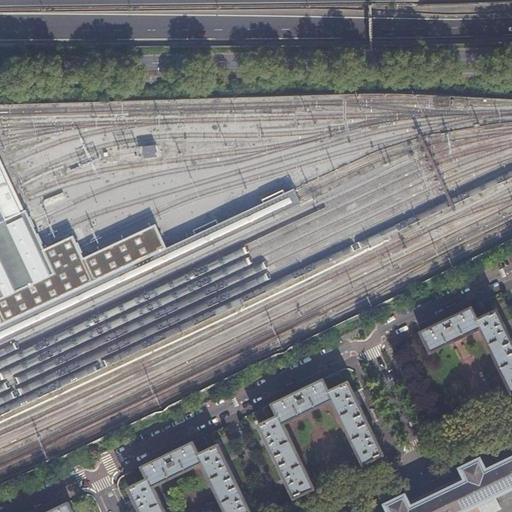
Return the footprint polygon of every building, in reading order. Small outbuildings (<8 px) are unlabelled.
[(0,342),(294,205),(291,199),(284,185),(279,173),(274,162),(94,246),(100,258),(58,277),(66,294),(0,324),(0,223),(4,222),(16,216),(9,201),(1,184),(0,181),(0,342)] [(469,306),(418,331),(428,352),(479,327),(510,392),(511,391),(511,347),(494,309),(475,318),(469,306)] [(258,423),(294,496),(311,487),(280,423),(331,399),(362,463),(381,454),(346,381),(327,390),(321,378),(270,402),(276,415),(258,423)] [(191,440),(139,465),(145,477),(126,486),(138,511),(162,511),(150,486),(201,462),(225,511),(248,511),(215,444),(197,452),(191,440)] [(402,493),(382,503),(386,511),(458,511),(459,511),(475,504),(478,511),(491,511),(500,508),(493,495),(511,486),(511,456),(484,470),(478,457),(457,467),(463,480),(409,506),(402,493)] [(71,511),(66,500),(41,511),(71,511)]
